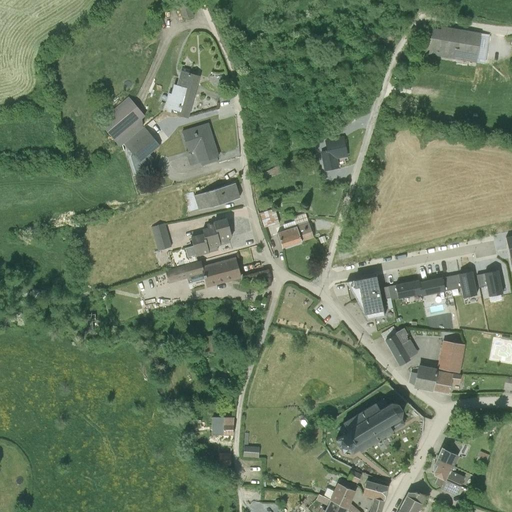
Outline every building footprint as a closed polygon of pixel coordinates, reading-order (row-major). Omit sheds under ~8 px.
[(191,8),(181,11),(186,26),(196,23),(191,8)] [(482,68),(487,40),(486,40),(448,33),(447,37),(439,36),(435,61),(482,68)] [(487,40),(482,68),(492,70),(496,42),(487,40)] [(192,82),(184,80),(180,92),(177,92),(174,102),(171,101),(168,112),(164,110),(162,117),(190,125),(201,85),(192,82)] [(127,152),(146,135),(145,127),(148,124),(131,104),(100,130),(122,156),(127,152)] [(204,171),(221,166),(222,166),(212,132),(186,140),(191,159),(189,160),(193,175),(204,171)] [(146,135),(127,152),(143,171),(162,155),(146,135)] [(348,155),(346,147),(330,151),(332,160),(326,161),(330,181),(344,178),(342,167),(348,166),(345,155),(348,155)] [(221,166),(204,171),(206,175),(222,170),(221,166)] [(284,175),(266,183),(267,187),(276,184),(277,186),(286,182),(284,175)] [(239,193),(198,206),(202,220),(243,208),(244,207),(239,193)] [(280,219),(265,224),(270,238),(284,234),(280,219)] [(302,237),(290,241),(282,244),(288,259),(319,249),(314,233),(311,224),(299,228),(300,231),(302,237)] [(218,233),(223,251),(233,249),(236,248),(231,229),(218,233)] [(302,237),(300,231),(288,235),(290,241),(302,237)] [(207,244),(212,260),(221,257),(225,256),(224,255),(223,251),(218,233),(210,235),(211,239),(206,240),(207,244)] [(168,235),(154,238),(161,262),(175,258),(168,235)] [(212,260),(207,244),(195,248),(197,258),(190,260),(192,268),(199,266),(200,268),(213,264),(213,263),(212,260)] [(245,289),(241,277),(240,270),(206,279),(205,272),(169,283),(172,295),(191,290),(192,295),(208,291),(210,298),(245,289)] [(493,285),(485,287),(488,299),(495,298),(497,308),(511,306),(507,282),(493,285)] [(457,288),(459,301),(469,299),(471,310),(485,307),(480,283),(457,288)] [(383,288),(353,294),(374,332),(391,329),(383,288)] [(427,294),(429,307),(459,301),(457,288),(427,294)] [(395,299),(398,310),(398,312),(403,311),(403,313),(429,307),(427,294),(426,292),(395,299)] [(400,340),(389,348),(392,353),(407,379),(418,373),(417,371),(426,367),(418,352),(416,353),(413,348),(415,347),(412,341),(404,345),(400,340)] [(211,360),(207,361),(208,369),(214,369),(214,367),(225,365),(224,361),(229,360),(227,347),(210,350),(211,360)] [(445,382),(445,384),(468,388),(473,358),(450,354),(445,382)] [(445,384),(445,382),(425,378),(424,386),(418,386),(416,395),(416,396),(424,401),(441,404),(445,384)] [(445,384),(441,404),(457,407),(459,396),(470,398),(472,388),(468,388),(445,384)] [(348,450),(341,453),(349,466),(362,458),(366,466),(412,438),(408,432),(409,425),(405,418),(398,417),(394,419),(390,413),(349,437),(350,439),(344,442),(348,450)] [(238,432),(215,431),(215,439),(216,439),(215,449),(236,449),(238,432)] [(459,462),(452,459),(444,474),(461,481),(466,471),(465,470),(471,458),(462,455),(459,462)] [(265,463),(248,462),(247,472),(264,473),(265,463)] [(235,469),(224,468),(224,478),(235,479),(235,469)] [(464,483),(461,481),(444,474),(442,480),(442,490),(446,492),(443,499),(464,510),(472,491),(463,488),(464,483)] [(358,486),(355,494),(364,498),(368,489),(358,486)] [(359,511),(362,506),(356,504),(358,499),(345,493),(340,506),(333,503),(329,511),(330,511),(359,511)] [(391,511),(392,508),(394,501),(372,495),(369,511),(373,511),(391,511)]
